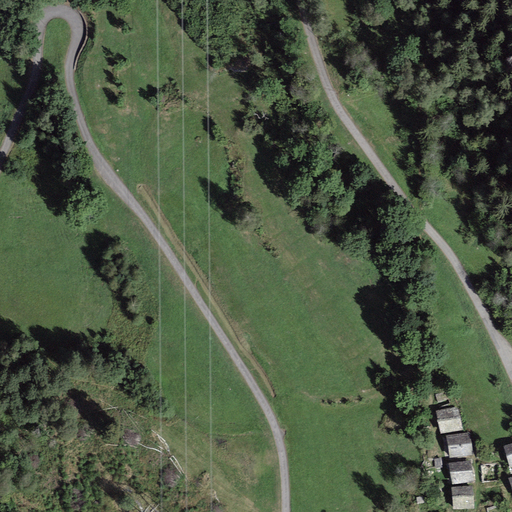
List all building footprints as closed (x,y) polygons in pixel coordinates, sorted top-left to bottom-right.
[(457,408),(435,412),(440,435),(462,431),(457,408)] [(470,434),(446,438),(449,460),(473,456),(470,434)] [(511,445),(503,449),(510,470),(511,469),(511,445)] [(469,461),(448,465),(451,486),(473,483),(469,461)] [(472,488),(451,488),(452,510),(473,510),(472,488)]
